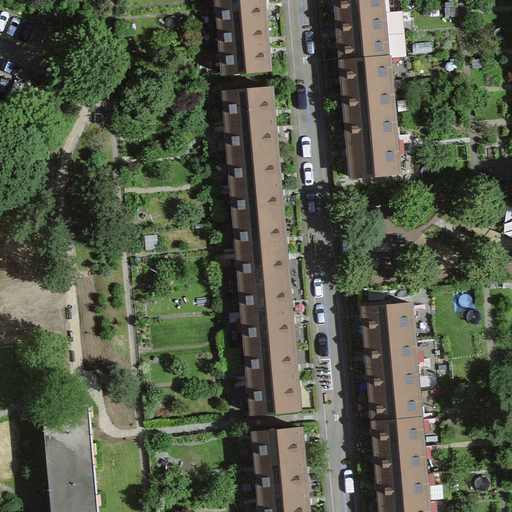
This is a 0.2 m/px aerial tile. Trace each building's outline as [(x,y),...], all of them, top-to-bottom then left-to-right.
[(264,0),(217,4),(219,27),(266,23),(264,7),(264,0)] [(337,16),(384,12),(382,0),(335,0),(336,1),(337,16)] [(338,23),(339,38),(386,34),(384,12),(337,16),(338,23)] [(266,23),(219,27),(221,49),(268,45),(266,30),(266,23)] [(388,56),(386,34),(339,38),(340,45),(341,61),(389,57),(389,56),(388,56)] [(223,74),(270,70),(268,52),(268,45),(221,49),(223,74)] [(389,57),(341,61),(342,69),(343,88),(391,84),(389,57)] [(346,116),(394,112),(391,84),(343,88),(344,96),(346,116)] [(271,88),(223,92),(226,125),(274,121),(272,97),(271,88)] [(347,124),(348,143),(396,139),(394,112),(346,116),(347,124)] [(275,129),(274,121),(226,125),(229,157),(277,153),(275,129)] [(351,177),(399,173),(396,139),(348,143),(349,153),(351,177)] [(277,153),(229,157),(232,188),(280,184),(278,161),(277,153)] [(280,184),(232,188),(235,220),(283,216),(281,192),(280,184)] [(237,252),(286,248),(283,225),(283,216),(235,220),(237,252)] [(286,248),(237,252),(240,284),(288,280),(286,256),(286,248)] [(288,280),(240,284),(243,316),(291,311),(289,289),(288,280)] [(411,302),(363,306),(364,317),(366,340),(414,336),(411,302)] [(246,347),(294,343),(292,319),(291,311),(243,316),(246,347)] [(368,367),(416,363),(414,336),(366,340),(366,349),(368,367)] [(246,347),(249,379),(297,375),(295,352),(294,343),(246,347)] [(369,377),(370,395),(419,390),(416,363),(368,367),(369,377)] [(297,383),(297,375),(249,379),(252,413),(300,409),(297,383)] [(421,418),(419,390),(370,395),(371,403),(373,422),(421,418)] [(98,511),(89,403),(49,406),(57,511),(98,511)] [(375,449),(423,445),(421,418),(373,422),(374,431),(375,449)] [(301,429),(253,433),(256,465),(304,461),(302,437),(301,429)] [(426,472),(423,445),(375,449),(376,458),(378,476),(426,472)] [(259,497),(307,493),(305,469),(304,461),(256,465),(259,497)] [(378,484),(380,504),(428,500),(426,472),(378,476),(378,484)] [(260,511),(308,511),(308,501),(307,493),(259,497),(260,511)] [(429,511),(428,500),(380,504),(380,511),(429,511)]
